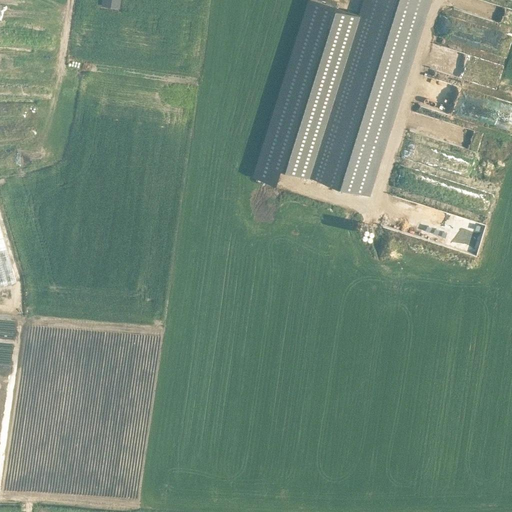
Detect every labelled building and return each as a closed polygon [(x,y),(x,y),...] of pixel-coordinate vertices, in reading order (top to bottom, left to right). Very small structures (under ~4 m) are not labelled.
[(315,0),(306,0),(252,175),(275,182),(282,162),(367,189),(426,0),(364,0),(360,14),(315,0)] [(505,16),(506,4),(479,2),(478,14),(505,16)] [(489,74),(492,61),(446,50),(443,63),(489,74)] [(451,102),(459,104),(459,103),(473,107),(475,98),(454,92),(451,102)] [(0,282),(16,279),(0,223),(0,282)] [(0,488),(140,497),(149,348),(139,370),(140,358),(126,357),(124,352),(98,362),(98,369),(87,365),(86,387),(42,433),(41,445),(35,429),(22,434),(22,441),(10,440),(11,438),(0,442),(0,488)]
